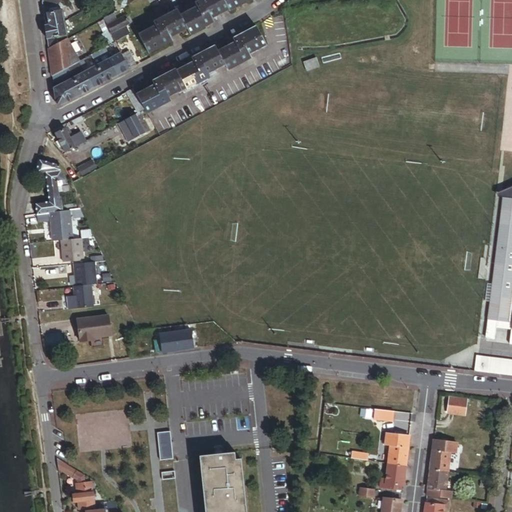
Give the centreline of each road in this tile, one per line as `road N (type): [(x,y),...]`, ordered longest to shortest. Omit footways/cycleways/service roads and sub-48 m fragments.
road 1 (residential): [(429,377),(241,351),(39,377)]
road 2 (residential): [(279,0),(40,125)]
road 3 (residential): [(39,377),(17,216),(40,125)]
road 4 (residential): [(57,511),(39,377)]
road 5 (residential): [(413,511),(429,377)]
road 6 (residential): [(40,125),(28,0)]
